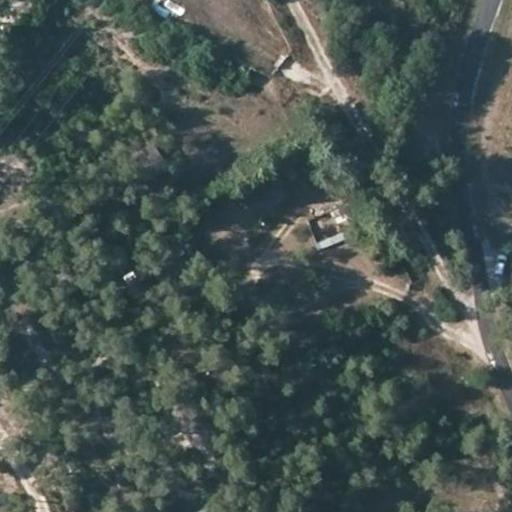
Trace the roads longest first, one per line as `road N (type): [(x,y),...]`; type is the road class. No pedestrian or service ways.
road 1 (track): [(488,330),(452,293),(416,212),(292,0)]
road 2 (track): [(497,358),(379,284),(266,263)]
